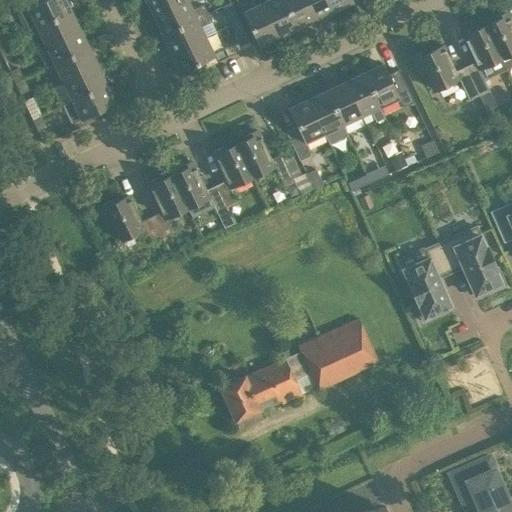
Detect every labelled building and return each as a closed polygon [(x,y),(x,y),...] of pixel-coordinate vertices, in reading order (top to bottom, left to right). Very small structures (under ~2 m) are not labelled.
[(64,0),(40,0),(39,0),(12,0),(10,1),(15,14),(16,13),(25,32),(36,26),(36,25),(69,9),(64,0)] [(145,0),(153,16),(185,0),(145,0)] [(192,9),(187,0),(185,0),(153,16),(162,34),(207,12),(203,4),(192,9)] [(296,28),(282,0),(267,0),(261,3),(277,37),(296,28)] [(315,19),(305,0),(282,0),(296,28),(315,19)] [(328,0),(305,0),(315,19),(334,10),(328,0)] [(328,0),(334,10),(353,1),(352,0),(328,0)] [(277,37),(261,3),(242,12),(258,46),(277,37)] [(78,28),(69,9),(36,25),(36,26),(45,44),(78,28)] [(230,24),(238,20),(233,9),(225,13),(230,24)] [(511,52),(511,22),(506,11),(494,17),(495,20),(485,24),(501,57),(511,52)] [(207,12),(162,34),(171,53),(205,37),(200,26),(211,21),(207,12)] [(244,31),(238,20),(230,24),(236,35),(244,31)] [(501,57),(485,24),(476,29),(474,26),(462,32),(475,61),(479,68),(501,57)] [(0,37),(2,42),(11,38),(6,27),(0,29),(0,37)] [(78,28),(38,48),(47,67),(54,63),(87,47),(78,28)] [(214,56),(205,37),(171,53),(180,72),(214,56)] [(16,49),(11,38),(2,42),(7,53),(16,49)] [(458,78),(455,71),(442,45),(427,52),(425,50),(412,56),(420,73),(426,70),(435,89),(458,78)] [(96,66),(87,47),(54,63),(63,82),(96,66)] [(511,52),(501,57),(506,68),(511,65),(511,52)] [(501,57),(479,68),(484,79),(506,68),(501,57)] [(484,79),(479,68),(475,61),(465,66),(479,94),(489,90),(484,79)] [(398,69),(387,74),(382,63),(363,72),(379,106),(397,98),(402,107),(414,101),(398,69)] [(20,79),(29,75),(23,64),(15,68),(20,79)] [(96,66),(63,82),(72,100),(105,84),(96,66)] [(465,66),(455,71),(458,78),(468,99),(479,94),(465,66)] [(363,72),(345,81),(361,115),(364,123),(383,114),(379,106),(363,72)] [(34,86),(29,75),(20,79),(25,90),(34,86)] [(361,115),(345,81),(326,90),(342,124),(361,115)] [(72,100),(63,105),(72,123),(114,103),(105,84),(72,100)] [(342,124),(326,90),(307,99),(323,133),(327,142),(346,133),(342,124)] [(288,108),(297,126),(286,131),(300,161),(311,155),(305,142),(323,133),(307,99),(288,108)] [(35,104),(27,108),(32,119),(38,116),(40,115),(35,104)] [(40,115),(38,116),(43,127),(51,123),(46,112),(40,115)] [(246,139),(236,144),(252,177),(274,166),(285,187),(295,182),(281,153),(271,158),(257,130),(244,136),(246,139)] [(431,140),(420,145),(426,157),(437,152),(431,140)] [(252,177),(236,144),(226,148),(225,145),(212,151),(226,180),(230,187),(252,177)] [(209,197),(206,189),(192,161),(179,167),(181,170),(171,174),(187,208),(209,197)] [(385,166),(366,174),(366,175),(370,183),(389,175),(385,166)] [(312,180),(320,176),(317,169),(309,173),(312,180)] [(187,208),(171,174),(161,179),(160,176),(147,182),(161,211),(164,218),(187,208)] [(366,175),(348,184),(351,192),(370,183),(366,175)] [(236,201),(230,187),(226,180),(216,184),(226,206),(236,201)] [(216,184),(206,189),(209,197),(216,211),(226,206),(216,184)] [(367,194),(359,198),(364,209),(373,206),(367,194)] [(144,228),(141,220),(129,195),(112,202),(111,199),(99,205),(107,222),(112,220),(121,239),(144,228)] [(511,202),(491,212),(504,240),(511,236),(511,202)] [(164,218),(161,211),(151,215),(161,237),(171,232),(164,218)] [(161,237),(151,215),(141,220),(144,228),(151,242),(161,237)] [(437,243),(450,272),(462,266),(475,295),(487,289),(489,292),(505,285),(497,267),(495,268),(476,226),(437,243)] [(438,277),(450,272),(437,243),(424,249),(428,257),(403,269),(418,302),(415,304),(423,321),(439,314),(438,311),(451,305),(438,277)] [(299,351),(220,387),(235,420),(280,399),(282,403),(302,394),(295,379),(310,372),(317,387),(377,359),(358,318),(297,345),(299,351)] [(485,511),(511,501),(491,457),(452,474),(467,506),(480,500),(484,511),(483,511),(485,511)] [(511,511),(511,504),(511,501),(485,511),(511,511)]
